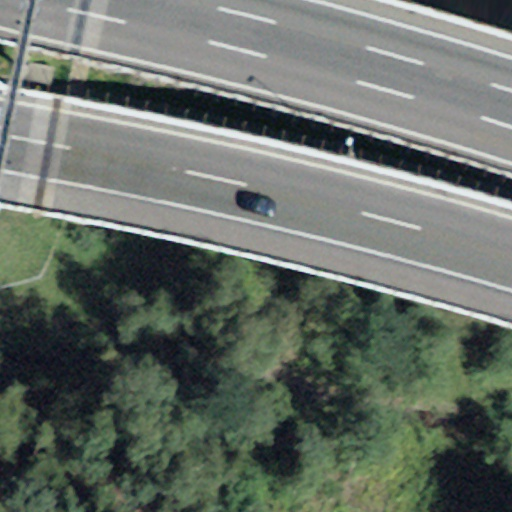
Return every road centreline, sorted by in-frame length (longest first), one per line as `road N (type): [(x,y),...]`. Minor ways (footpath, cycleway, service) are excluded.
road 1 (motorway): [(0,136),(210,176),(511,256)]
road 2 (motorway): [(511,109),(97,0)]
